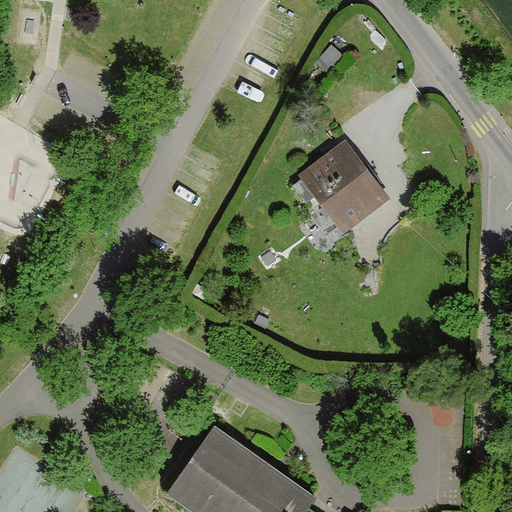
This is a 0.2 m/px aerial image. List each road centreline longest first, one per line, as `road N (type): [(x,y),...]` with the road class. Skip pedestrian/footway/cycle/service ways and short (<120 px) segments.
road 1 (residential): [(486,511),(498,240),(511,202)]
road 2 (residential): [(511,161),(390,0)]
